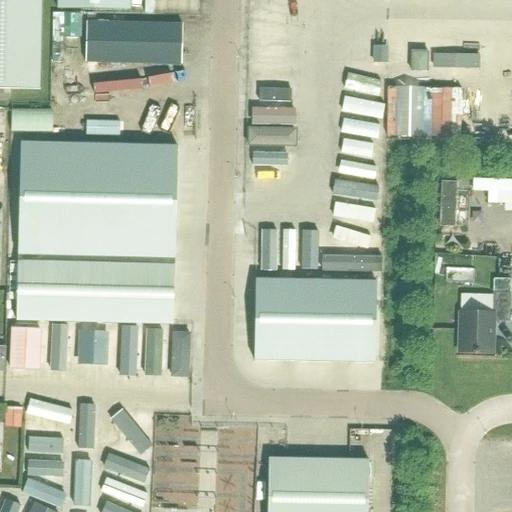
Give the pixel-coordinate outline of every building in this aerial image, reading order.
[(40,0),(0,0),(0,90),(39,91),(40,0)] [(129,0),(56,0),(56,11),(129,13),(129,0)] [(162,10),(164,0),(138,0),(138,3),(162,10)] [(181,27),(86,25),(85,64),(181,67),(181,27)] [(50,126),(51,107),(10,106),(10,126),(50,126)] [(20,143),(16,322),(173,326),(177,147),(20,143)] [(376,283),(255,281),(253,361),(375,364),(376,283)] [(509,296),(492,295),(492,316),(459,315),(458,355),(492,355),(493,323),(509,324),(509,296)] [(95,328),(73,328),(73,324),(38,324),(37,366),(95,367),(95,328)] [(134,390),(184,389),(183,342),(168,342),(168,368),(134,368),(134,390)] [(22,424),(24,404),(8,403),(6,423),(22,424)] [(43,458),(58,459),(59,408),(44,408),(43,458)] [(82,454),(82,408),(68,408),(68,454),(82,454)] [(88,458),(104,458),(104,413),(88,413),(88,458)] [(26,425),(26,456),(39,456),(39,425),(26,425)] [(153,450),(153,433),(111,433),(110,449),(153,450)] [(112,454),(111,470),(152,471),(153,455),(112,454)] [(366,511),(368,463),(270,462),(268,511),(366,511)] [(42,466),(42,505),(57,505),(58,466),(42,466)] [(102,511),(103,466),(88,466),(87,511),(102,511)] [(37,467),(25,467),(25,496),(37,496),(37,467)] [(111,476),(111,491),(150,492),(151,477),(111,476)] [(150,511),(150,494),(110,494),(110,511),(150,511)]
